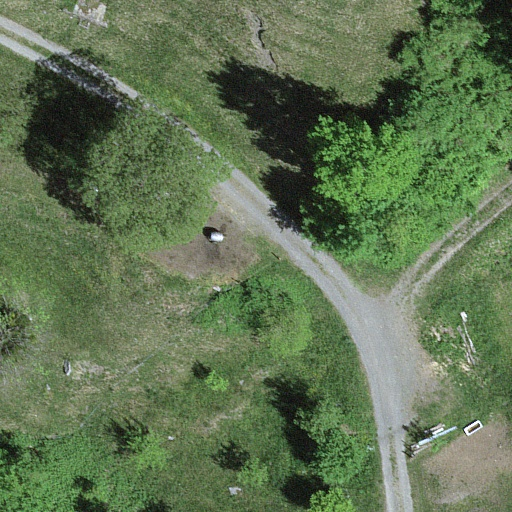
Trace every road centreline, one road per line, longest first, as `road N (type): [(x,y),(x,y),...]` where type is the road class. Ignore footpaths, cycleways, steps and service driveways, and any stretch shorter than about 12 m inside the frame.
road 1 (track): [(0,24),(245,177),(360,327),(389,347)]
road 2 (track): [(410,511),(388,406),(389,347),(411,274),(511,184)]
road 3 (track): [(245,177),(194,229),(0,163)]
